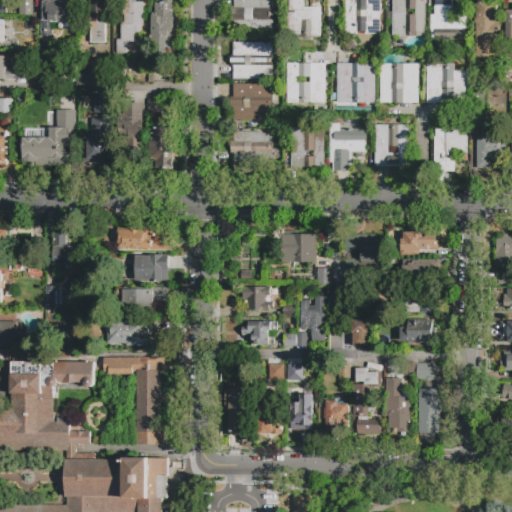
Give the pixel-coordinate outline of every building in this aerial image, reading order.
[(17,16),(17,0),(32,0),(32,16),(17,16)] [(42,23),(42,0),(77,0),(77,23),(70,23),(70,28),(61,28),(61,23),(42,23)] [(136,0),(136,3),(143,3),(143,26),(141,26),(141,33),(134,33),(134,42),(127,42),(127,54),(117,54),(117,40),(121,40),(121,23),(124,23),(124,0),(136,0)] [(174,0),(174,33),(168,33),(168,37),(166,37),(165,68),(151,68),(152,13),(155,13),(156,2),(162,2),(162,0),(174,0)] [(272,0),(272,33),(233,33),(233,0),(272,0)] [(321,36),(288,36),(288,0),(304,0),(304,7),(321,7),(321,36)] [(346,34),(346,0),(380,0),(380,34),(365,34),(365,32),(358,32),(358,34),(346,34)] [(426,0),(426,36),(392,36),(392,0),(426,0)] [(436,40),(431,40),(431,15),(435,15),(435,0),(453,0),(453,16),(466,16),(466,39),(436,39),(436,40)] [(109,38),(92,38),(92,2),(110,3),(109,38)] [(491,58),(476,58),(476,8),(482,8),(482,2),(494,2),(494,20),(500,20),(500,39),(491,39),(491,58)] [(0,20),(13,20),(13,28),(17,28),(17,45),(6,45),(6,41),(0,41),(0,20)] [(41,45),(41,31),(55,30),(55,45),(41,45)] [(274,42),(273,79),(232,79),(232,42),(274,42)] [(27,79),(0,79),(0,51),(6,51),(6,68),(12,68),(11,65),(27,64),(27,79)] [(104,76),(87,75),(88,58),(105,59),(104,76)] [(115,79),(115,63),(127,63),(127,79),(115,79)] [(288,102),(288,63),(326,63),(326,103),(288,102)] [(337,64),(375,64),(375,104),(337,104),(337,64)] [(418,104),(380,104),(380,64),(418,64),(418,104)] [(465,103),(427,103),(427,67),(427,64),(454,64),(454,71),(467,71),(467,91),(465,91),(465,103)] [(273,121),(233,120),(234,83),(273,84),(273,121)] [(110,113),(94,113),(94,96),(111,97),(110,113)] [(0,99),(12,99),(12,113),(0,113),(0,99)] [(162,117),(149,117),(149,100),(162,100),(162,117)] [(125,102),(144,102),(144,161),(127,161),(127,138),(121,138),(121,113),(125,114),(125,102)] [(23,128),(57,128),(57,110),(76,110),(76,145),(66,145),(66,161),(23,161),(23,128)] [(485,125),(473,125),(473,110),(485,110),(485,125)] [(91,119),(108,119),(109,166),(95,166),(95,163),(83,164),(83,134),(92,133),(91,119)] [(375,125),(410,125),(409,166),(374,166),(375,125)] [(166,173),(153,173),(153,128),(174,127),(174,167),(166,167),(166,173)] [(292,128),(325,129),(324,168),(315,168),(315,172),(305,172),(305,168),(291,168),(292,128)] [(334,170),(334,154),(330,154),(330,129),(366,129),(366,152),(352,152),(352,170),(334,170)] [(433,129),(467,129),(467,159),(454,159),(454,172),(435,172),(435,163),(433,163),(433,129)] [(249,173),(235,173),(235,152),(231,152),(231,142),(235,142),(235,132),(263,132),(263,133),(269,133),(269,137),(273,137),(272,161),(249,161),(249,173)] [(491,168),(477,169),(477,136),(506,136),(506,157),(495,157),(491,160),(491,168)] [(171,228),(170,250),(118,249),(118,248),(117,248),(117,229),(142,229),(142,228),(171,228)] [(0,229),(8,229),(8,249),(0,249),(0,229)] [(102,229),(115,229),(115,242),(111,242),(111,248),(102,249),(102,229)] [(53,232),(67,232),(67,242),(69,242),(69,244),(78,244),(78,274),(71,274),(71,268),(68,268),(68,265),(53,265),(53,232)] [(316,262),(283,262),(283,232),(299,232),(299,235),(316,235),(316,262)] [(404,232),(423,232),(423,237),(425,237),(425,235),(439,236),(439,250),(420,250),(420,256),(398,256),(399,237),(404,237),(404,232)] [(501,234),(507,234),(507,236),(511,236),(511,263),(511,267),(495,267),(495,236),(501,236),(501,234)] [(346,273),(346,259),(361,259),(361,252),(346,252),(346,235),(381,235),(381,262),(376,262),(376,264),(362,264),(363,273),(346,273)] [(136,255),(151,256),(151,255),(169,255),(169,271),(167,271),(167,283),(136,282),(136,255)] [(123,267),(110,267),(111,256),(124,256),(123,267)] [(0,257),(24,257),(24,271),(2,271),(2,303),(0,303),(0,257)] [(441,263),(441,281),(404,281),(404,263),(441,263)] [(317,285),(317,268),(331,268),(331,286),(317,285)] [(498,272),(511,272),(511,285),(498,285),(498,272)] [(45,311),(54,311),(54,305),(62,305),(63,291),(55,291),(55,286),(46,286),(45,311)] [(168,288),(167,302),(154,302),(154,314),(126,314),(127,306),(123,306),(123,295),(120,295),(120,287),(168,288)] [(275,303),(274,309),(271,309),(271,311),(247,311),(247,302),(244,301),(244,287),(273,288),(272,303),(275,303)] [(503,308),(503,295),(506,295),(506,289),(511,289),(511,309),(508,309),(507,308),(503,308)] [(433,298),(433,305),(430,305),(430,312),(408,312),(408,302),(407,302),(407,290),(430,290),(430,298),(433,298)] [(383,311),(377,311),(377,308),(366,309),(366,291),(389,291),(390,308),(383,308),(383,311)] [(315,298),(324,298),(324,317),(326,317),(326,323),(324,323),(324,329),(326,329),(326,341),(311,341),(311,329),(301,329),(301,303),(310,303),(310,306),(315,306),(315,298)] [(346,303),(354,298),(360,312),(352,316),(346,303)] [(297,306),(296,318),(283,318),(283,306),(297,306)] [(353,321),(369,320),(370,345),(353,345),(353,321)] [(111,321),(146,321),(146,330),(148,330),(148,347),(126,347),(126,344),(107,345),(107,325),(111,325),(111,321)] [(408,321),(433,321),(433,328),(436,328),(437,336),(433,336),(433,344),(408,344),(408,341),(402,341),(402,328),(408,328),(408,321)] [(511,321),(500,321),(500,341),(511,340),(511,321)] [(0,322),(17,323),(16,347),(0,346),(0,322)] [(275,346),(250,346),(250,336),(246,336),(246,332),(244,332),(244,326),(248,326),(248,322),(278,322),(278,331),(269,330),(269,338),(275,338),(275,346)] [(296,347),(284,347),(284,335),(296,335),(296,347)] [(299,335),(307,335),(308,347),(299,347),(299,335)] [(504,352),(511,352),(511,369),(504,369),(504,365),(500,365),(500,356),(504,356),(504,352)] [(104,358),(164,358),(164,372),(161,372),(161,395),(167,395),(167,404),(160,404),(161,433),(154,433),(154,439),(146,439),(146,433),(137,433),(136,403),(133,403),(133,395),(137,395),(136,372),(133,372),(133,375),(108,375),(108,374),(104,373),(104,358)] [(287,359),(301,359),(301,364),(303,364),(303,382),(287,382),(287,359)] [(85,382),(59,382),(58,384),(57,386),(56,387),(54,388),(54,423),(57,423),(57,418),(70,418),(70,432),(90,432),(90,445),(76,445),(76,447),(76,450),(62,450),(27,450),(0,450),(0,406),(9,406),(9,372),(12,372),(12,362),(95,362),(95,383),(94,385),(93,386),(91,387),(89,387),(88,387),(86,385),(85,384),(85,382)] [(434,379),(417,379),(417,364),(434,364),(435,371),(434,379)] [(268,379),(268,365),(284,365),(284,379),(268,379)] [(339,379),(339,366),(350,365),(351,379),(339,379)] [(353,369),(367,369),(367,372),(381,372),(381,384),(367,384),(368,420),(380,420),(380,434),(357,434),(357,419),(361,419),(361,416),(353,416),(353,369)] [(410,434),(397,434),(397,431),(390,430),(390,414),(386,414),(387,378),(408,378),(408,399),(411,399),(410,434)] [(236,382),(244,382),(244,389),(249,389),(249,433),(229,434),(229,411),(227,411),(227,391),(231,392),(231,389),(236,389),(236,382)] [(511,384),(502,385),(502,407),(511,407),(511,384)] [(291,389),(305,389),(305,395),(312,395),(312,430),(305,430),(305,432),(291,432),(291,389)] [(419,432),(419,390),(441,389),(441,412),(439,412),(439,432),(419,432)] [(255,406),(264,406),(264,400),(284,401),(283,435),(254,434),(255,406)] [(337,404),(348,403),(348,429),(340,429),(340,423),(334,423),(334,436),(325,436),(325,402),(337,402),(337,404)] [(511,437),(501,437),(501,414),(511,414),(511,437)] [(0,511),(0,506),(26,506),(62,506),(66,506),(66,478),(66,460),(167,459),(168,499),(162,499),(162,511),(0,511)] [(295,511),(295,499),(315,499),(315,511),(295,511)]
